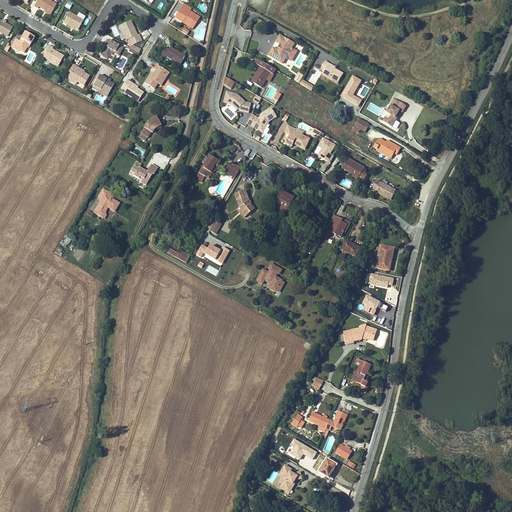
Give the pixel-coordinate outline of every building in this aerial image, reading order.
[(40,10),(43,11),(51,16),(57,6),(45,0),(39,0),(34,9),(39,11),(40,10)] [(64,8),(69,10),(72,4),(67,2),(64,8)] [(184,5),(175,19),(183,24),(184,22),(191,26),(194,21),(197,23),(200,19),(190,12),(192,9),(184,5)] [(68,26),(72,29),(75,30),(78,32),(84,23),(69,15),(63,26),(67,28),(68,26)] [(0,34),(7,38),(13,29),(0,21),(0,34)] [(193,30),(197,23),(194,21),(191,26),(184,22),(183,24),(193,30)] [(138,37),(135,30),(131,23),(121,27),(127,42),(133,39),(136,46),(142,43),(139,36),(138,37)] [(19,51),(27,36),(28,35),(25,33),(20,42),(16,40),(12,48),(16,50),(19,51)] [(34,38),(28,35),(27,36),(19,51),(24,54),(29,46),(30,47),(34,38)] [(280,52),(279,51),(275,49),(271,56),(285,65),(288,59),(291,59),(295,53),(294,52),(295,50),(294,50),(296,45),(282,37),(278,43),(282,45),(281,47),(283,48),(280,52)] [(119,57),(123,49),(118,47),(116,46),(111,43),(107,41),(105,45),(107,45),(101,57),(108,61),(111,55),(114,54),(119,57)] [(58,67),(64,57),(53,51),(54,49),(49,46),(43,58),(58,67)] [(166,48),(161,56),(166,58),(181,67),(186,58),(171,49),(170,51),(166,48)] [(288,59),(294,62),(299,53),(295,50),(294,52),(295,53),(291,59),(288,59)] [(259,76),(254,83),(261,88),(270,73),(273,74),(276,70),(260,61),(258,65),(261,67),(256,74),(259,76)] [(339,85),(345,75),(335,70),(329,66),(330,65),(326,62),(321,71),(325,73),(323,76),(339,85)] [(84,86),(89,77),(78,71),(79,69),(73,66),(67,77),(71,79),(77,83),(84,86)] [(152,78),(150,77),(145,85),(156,90),(159,85),(164,75),(162,74),(164,71),(156,66),(154,70),(156,71),(154,75),(152,78)] [(164,75),(159,85),(161,86),(168,73),(164,71),(162,74),(164,75)] [(352,76),(341,98),(359,108),(363,101),(354,97),(362,81),(352,76)] [(110,84),(107,83),(107,82),(99,78),(93,88),(94,88),(93,90),(97,92),(98,90),(110,97),(115,87),(110,84)] [(232,90),(236,83),(226,78),(223,86),(232,90)] [(312,91),(315,87),(302,80),(300,84),(312,91)] [(139,103),(144,95),(137,90),(131,86),(132,85),(128,82),(123,89),(127,92),(126,94),(139,103)] [(110,97),(98,90),(97,92),(100,95),(108,99),(110,97)] [(239,95),(229,93),(226,103),(234,105),(239,110),(241,108),(244,109),(244,112),(251,113),(253,105),(247,103),(239,95)] [(262,98),(257,95),(254,101),(259,104),(262,98)] [(386,116),(385,119),(395,124),(402,111),(404,112),(407,105),(400,101),(397,107),(392,104),(387,112),(392,114),(390,118),(386,116)] [(278,117),(272,108),(262,114),(259,119),(253,115),(248,124),(255,129),(256,126),(265,131),(270,122),(278,117)] [(161,127),(156,117),(147,122),(140,134),(147,138),(150,133),(154,128),(155,129),(156,130),(161,127)] [(366,132),(370,125),(360,119),(356,126),(361,129),(366,132)] [(293,147),(295,144),(295,143),(299,144),(298,146),(306,150),(311,139),(296,132),(297,130),(288,126),(285,133),(286,133),(282,142),(293,147)] [(377,151),(381,153),(383,150),(387,153),(385,156),(391,160),(395,153),(396,151),(399,153),(401,149),(388,141),(386,143),(386,144),(382,142),(383,141),(380,139),(374,148),(378,150),(377,151)] [(313,161),(321,166),(323,162),(330,151),(322,146),(318,144),(313,152),(317,155),(313,161)] [(210,156),(205,158),(203,163),(205,164),(206,165),(209,160),(211,157),(210,156)] [(219,167),(221,163),(211,157),(209,160),(206,165),(205,164),(197,178),(202,181),(205,176),(209,179),(212,173),(211,172),(212,170),(213,171),(215,172),(218,166),(219,167)] [(344,167),(343,168),(354,175),(353,176),(358,180),(359,179),(364,182),(367,175),(362,172),(365,169),(348,159),(346,163),(344,167)] [(140,165),(136,162),(129,174),(141,181),(142,181),(143,179),(147,182),(152,174),(153,175),(157,168),(151,165),(147,172),(146,173),(143,171),(139,168),(140,165)] [(235,178),(236,176),(228,171),(230,167),(231,168),(234,165),(240,169),(241,168),(234,164),(229,166),(226,171),(230,175),(232,177),(233,176),(235,178)] [(236,176),(240,169),(234,165),(231,168),(230,167),(228,171),(236,176)] [(391,201),(397,191),(377,180),(371,191),(391,201)] [(111,194),(103,189),(98,197),(102,199),(100,203),(94,213),(101,218),(105,212),(107,208),(114,212),(119,204),(113,200),(109,198),(111,194)] [(249,200),(246,191),(235,195),(240,208),(247,216),(254,209),(250,204),(248,202),(248,201),(249,201),(249,200)] [(282,194),(275,207),(279,209),(280,208),(287,212),(294,198),(289,196),(288,198),(282,194)] [(240,208),(237,210),(244,218),(247,216),(240,208)] [(334,216),(329,225),(323,236),(323,237),(327,239),(330,232),(341,238),(344,232),(347,225),(342,222),(343,220),(334,216)] [(350,223),(343,220),(342,222),(347,225),(344,232),(345,233),(350,223)] [(329,225),(325,223),(319,234),(323,236),(329,225)] [(219,229),(213,226),(210,231),(216,234),(219,229)] [(360,247),(346,241),(342,250),(356,257),(360,247)] [(203,260),(204,257),(222,266),(230,251),(223,248),(221,252),(210,246),(209,250),(202,246),(196,256),(203,260)] [(389,263),(392,249),(381,246),(376,268),(389,271),(391,263),(389,263)] [(167,247),(164,251),(182,261),(184,256),(178,252),(177,253),(167,247)] [(191,255),(186,252),(186,253),(184,256),(182,261),(186,263),(191,255)] [(279,269),(271,264),(269,269),(271,269),(269,273),(263,270),(257,281),(263,285),(265,281),(266,280),(272,283),(271,284),(269,288),(276,292),(276,291),(282,282),(282,281),(276,277),(278,274),(278,273),(277,273),(279,269)] [(389,287),(394,287),(395,279),(370,276),(369,287),(388,289),(389,287)] [(285,283),(282,282),(276,291),(279,293),(285,283)] [(386,313),(389,308),(367,298),(361,312),(375,318),(379,310),(386,313)] [(374,329),(366,326),(365,327),(361,328),(351,331),(351,334),(349,334),(349,336),(345,337),(347,343),(361,340),(362,338),(363,336),(367,337),(366,338),(373,340),(375,335),(372,334),(374,329)] [(364,380),(368,373),(371,365),(362,361),(354,379),(357,381),(357,383),(362,385),(361,386),(362,387),(360,392),(365,394),(368,388),(366,387),(369,382),(368,382),(364,380)] [(320,427),(327,430),(330,432),(332,427),(340,431),(347,415),(339,411),(334,422),(313,413),(309,422),(320,427)] [(299,427),(302,421),(303,419),(298,417),(293,426),(298,428),(299,427)] [(352,452),(341,445),(336,453),(347,459),(352,452)] [(276,452),(281,455),(284,449),(280,446),(276,452)] [(327,460),(319,473),(328,479),(337,466),(327,460)] [(292,470),(285,465),(279,476),(282,478),(279,482),(282,484),(280,488),(286,491),(288,488),(291,487),(293,484),(292,483),(293,482),(294,483),(295,480),(297,480),(302,479),(300,472),(293,474),(291,472),(292,470)] [(288,495),(297,480),(295,480),(294,483),(293,482),(292,483),(293,484),(291,487),(288,488),(286,491),(285,493),(288,495)]
